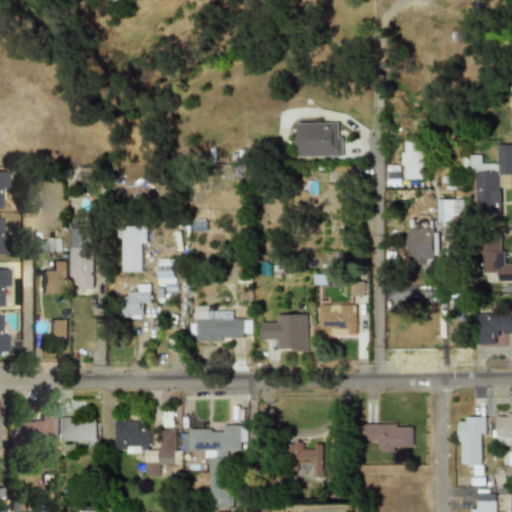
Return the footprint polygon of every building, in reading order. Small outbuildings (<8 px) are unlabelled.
[(342,122),(298,122),(298,157),(342,157),(342,122)] [(426,141),(402,141),(402,179),(426,179),(426,141)] [(511,144),(498,144),(498,163),(483,163),(483,155),(473,155),(475,213),(502,213),(501,175),(511,174),(511,144)] [(323,211),(349,211),(348,166),(334,166),(334,184),(327,184),(327,199),(323,199),(323,211)] [(460,199),(438,199),(438,222),(460,222),(460,199)] [(119,226),(120,271),(147,271),(147,226),(119,226)] [(70,227),(70,288),(94,288),(94,227),(70,227)] [(409,227),(409,264),(432,264),(432,255),(440,255),(440,227),(409,227)] [(511,281),(511,261),(504,261),(505,239),(481,239),(481,271),(494,271),(494,281),(511,281)] [(176,259),(157,259),(157,284),(176,284),(176,259)] [(67,292),(67,260),(50,260),(50,271),(40,271),(40,292),(67,292)] [(362,282),(352,282),(352,296),(363,295),(362,282)] [(152,305),(152,284),(133,284),(133,295),(123,295),(123,317),(143,317),(143,305),(152,305)] [(356,334),(356,304),(319,304),(319,334),(356,334)] [(196,341),(245,341),(245,333),(252,333),(252,319),(232,319),(232,311),(212,311),(212,305),(196,305),(196,341)] [(309,313),(272,314),(272,324),(262,324),(262,341),(280,341),(281,351),(309,351),(309,313)] [(511,313),(475,313),(475,345),(498,345),(498,334),(511,334),(511,313)] [(49,319),(49,340),(67,340),(67,319),(49,319)] [(495,445),(511,445),(511,413),(495,413),(495,445)] [(459,465),(485,465),(485,416),(459,416),(459,465)] [(56,442),(96,442),(96,417),(56,417),(56,442)] [(53,449),(54,419),(11,418),(11,449),(53,449)] [(115,451),(146,452),(145,464),(175,465),(176,430),(161,429),(160,450),(149,450),(149,431),(139,430),(139,421),(115,421),(115,451)] [(361,423),(361,442),(381,442),(381,451),(413,451),(413,424),(361,423)] [(181,449),(203,449),(203,454),(247,454),(248,427),(182,426),(181,449)] [(305,441),(287,441),(287,465),(314,465),(314,476),(325,476),(325,446),(305,445),(305,441)] [(210,508),(234,508),(234,463),(210,463),(210,508)] [(511,466),(496,467),(496,484),(511,483),(511,466)] [(497,511),(497,493),(479,494),(479,504),(469,505),(469,511),(497,511)]
